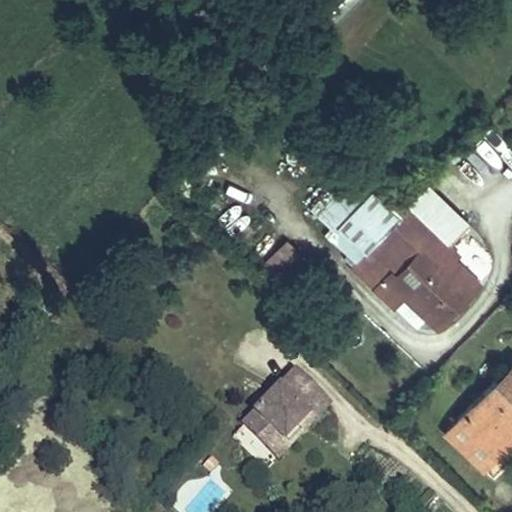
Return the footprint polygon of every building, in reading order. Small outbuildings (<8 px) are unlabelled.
[(408,202),(448,239),(467,219),(427,182),(408,202)] [(438,327),(480,282),(447,251),(454,244),(448,239),(408,202),(401,209),(373,186),(336,226),(340,229),(364,252),(356,261),(378,282),(373,288),(395,308),(405,297),(438,327)] [(364,252),(340,229),(333,223),(325,232),(356,261),(364,252)] [(278,289),(307,260),(286,239),(257,267),(278,289)] [(447,251),(455,259),(462,251),(454,244),(447,251)] [(378,282),(356,261),(350,267),(373,288),(378,282)] [(511,438),(507,433),(511,427),(511,362),(445,432),(483,469),(511,438)] [(323,402),(295,374),(244,426),(272,454),(323,402)] [(329,407),(323,402),(272,454),(278,459),(329,407)]
